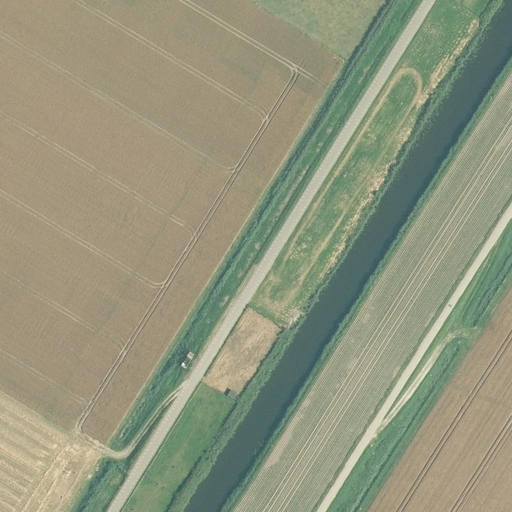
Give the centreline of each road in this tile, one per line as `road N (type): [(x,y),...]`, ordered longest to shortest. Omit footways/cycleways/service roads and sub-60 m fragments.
road 1 (tertiary): [(114,511),(429,0)]
road 2 (unclassified): [(320,511),(511,209)]
road 3 (track): [(372,427),(400,407),(448,338),(472,337)]
